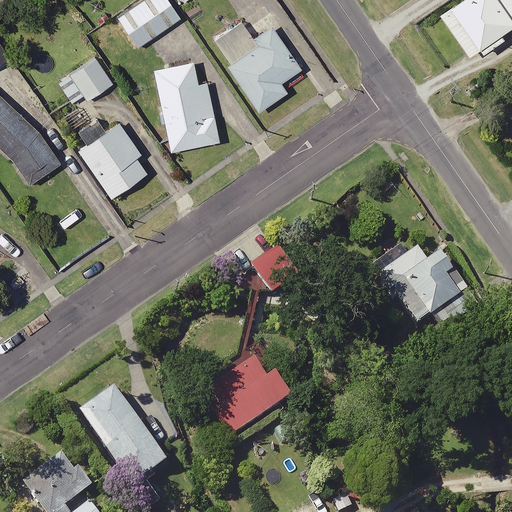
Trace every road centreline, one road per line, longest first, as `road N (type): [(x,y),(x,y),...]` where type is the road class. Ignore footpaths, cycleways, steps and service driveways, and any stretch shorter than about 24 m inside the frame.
road 1 (residential): [(403,95),(0,375)]
road 2 (residential): [(511,251),(403,95)]
